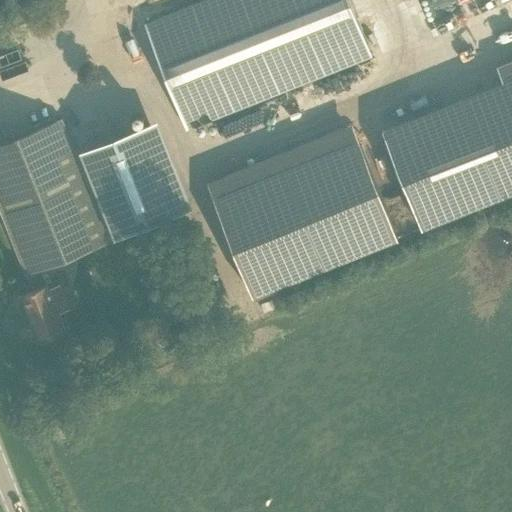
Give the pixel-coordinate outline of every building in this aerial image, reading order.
[(208,0),(147,24),(188,127),(373,54),(351,0),(208,0)] [(29,29),(33,39),(42,35),(38,25),(29,29)] [(511,84),(386,135),(423,228),(511,192),(511,84)] [(43,269),(113,241),(63,117),(0,142),(0,206),(27,275),(29,275),(35,290),(23,295),(41,339),(68,328),(62,314),(68,311),(59,287),(53,289),(51,284),(49,285),(43,269)] [(187,211),(152,124),(83,152),(119,239),(187,211)] [(364,144),(218,202),(255,295),(400,237),(364,144)]
